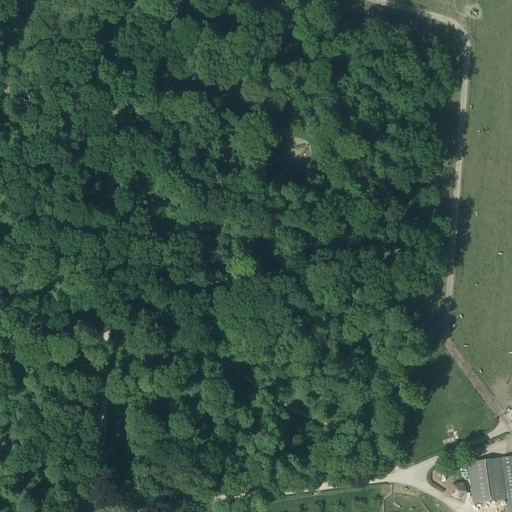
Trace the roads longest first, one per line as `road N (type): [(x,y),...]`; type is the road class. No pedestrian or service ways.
road 1 (track): [(373,0),(448,21),(467,43),(446,338),(508,427)]
road 2 (track): [(395,477),(393,456),(291,411),(108,278)]
road 3 (track): [(118,0),(108,278)]
road 4 (track): [(122,511),(395,477)]
road 5 (track): [(108,278),(98,511)]
road 6 (track): [(108,278),(0,199)]
road 7 (track): [(395,477),(511,426)]
